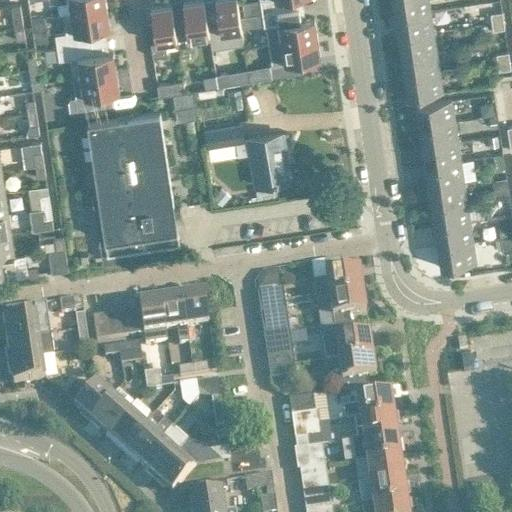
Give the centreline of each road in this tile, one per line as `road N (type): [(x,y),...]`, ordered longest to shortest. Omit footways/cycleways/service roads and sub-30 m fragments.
road 1 (residential): [(290,511),(277,425),(259,391),(239,262)]
road 2 (residential): [(385,242),(351,0)]
road 3 (residential): [(239,262),(0,295)]
road 4 (residential): [(511,293),(411,300),(392,276),(385,242)]
road 5 (residential): [(385,242),(239,262)]
road 6 (tertiary): [(106,511),(81,473),(40,441),(0,426)]
